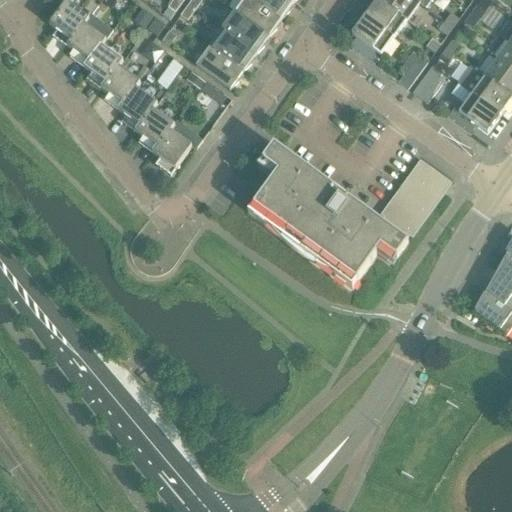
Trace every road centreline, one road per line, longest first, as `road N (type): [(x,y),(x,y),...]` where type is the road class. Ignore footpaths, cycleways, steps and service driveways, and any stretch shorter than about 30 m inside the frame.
road 1 (residential): [(303,51),(185,208),(167,214),(150,207),(31,64),(9,18)]
road 2 (secondary): [(206,511),(0,264)]
road 3 (residential): [(367,416),(454,253),(498,192)]
road 4 (residential): [(498,192),(303,51)]
road 5 (residential): [(367,416),(255,511)]
road 6 (residential): [(294,511),(367,416)]
